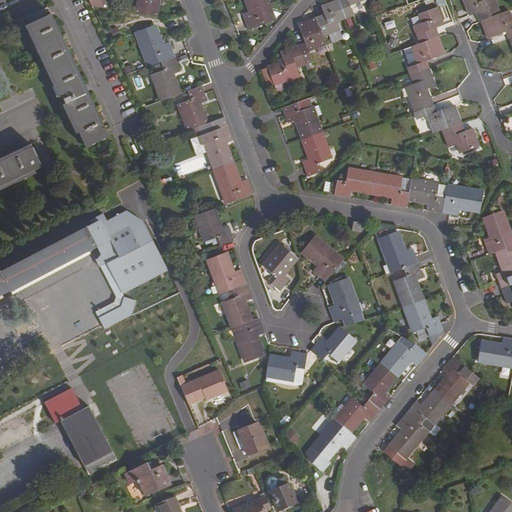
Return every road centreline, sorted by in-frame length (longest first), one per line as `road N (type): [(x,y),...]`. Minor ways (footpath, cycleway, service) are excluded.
road 1 (residential): [(270,199),(430,231),(464,324)]
road 2 (residential): [(464,324),(351,461),(345,511)]
road 3 (residential): [(305,313),(286,324),(267,321),(243,253),(270,199)]
road 4 (residential): [(458,30),(496,138),(511,151)]
road 5 (residential): [(305,0),(227,92)]
